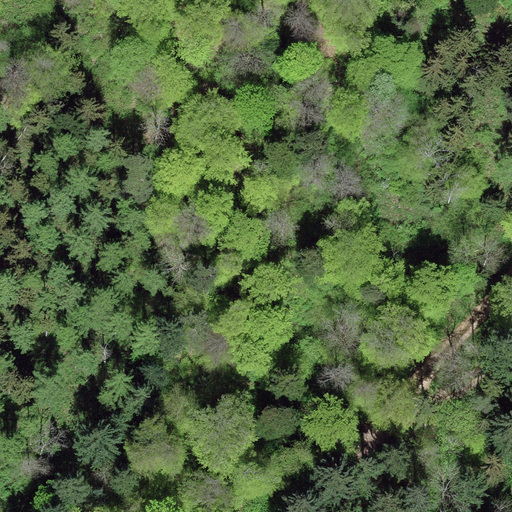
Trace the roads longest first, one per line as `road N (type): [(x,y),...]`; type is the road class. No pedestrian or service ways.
road 1 (track): [(511,276),(375,433)]
road 2 (track): [(511,356),(375,433)]
